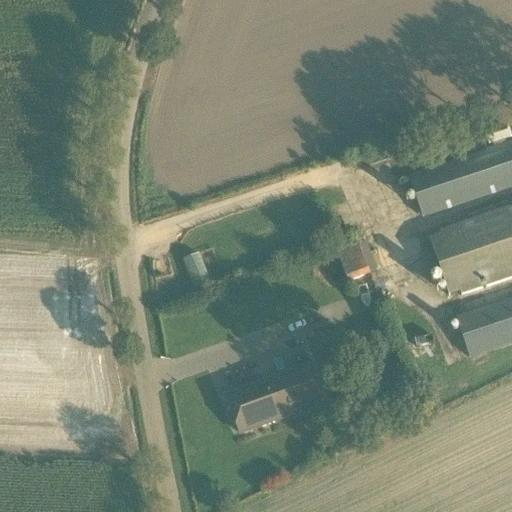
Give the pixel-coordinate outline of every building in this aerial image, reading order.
[(421,219),(511,188),(511,145),(408,180),(421,219)] [(441,237),(430,241),(448,297),(460,293),(461,297),(511,280),(511,209),(440,234),(441,237)] [(336,253),(348,283),(376,272),(365,243),(336,253)] [(211,285),(199,255),(184,261),(196,291),(211,285)] [(468,359),(511,344),(511,301),(455,320),(468,359)] [(313,364),(243,392),(225,398),(240,435),(290,416),(289,413),(305,408),(307,412),(330,403),(313,364)] [(397,399),(377,406),(382,419),(401,412),(397,399)]
